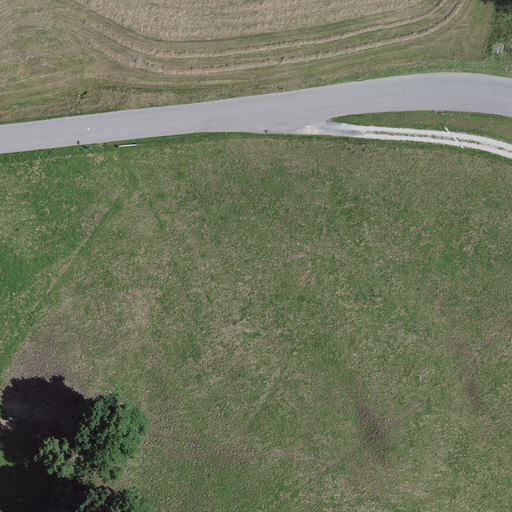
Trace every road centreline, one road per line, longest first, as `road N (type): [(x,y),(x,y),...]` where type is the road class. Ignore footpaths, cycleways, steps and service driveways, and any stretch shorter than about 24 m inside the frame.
road 1 (tertiary): [(0,138),(388,94),(511,97)]
road 2 (track): [(261,111),(511,145)]
